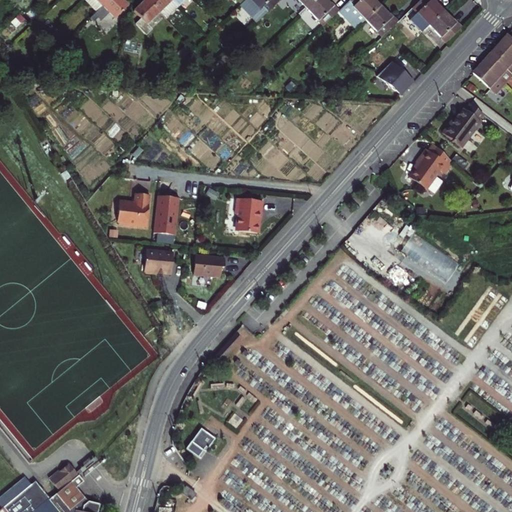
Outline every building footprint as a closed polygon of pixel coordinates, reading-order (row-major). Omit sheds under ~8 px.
[(96,12),(108,0),(84,0),(96,12)] [(113,22),(129,8),(121,0),(108,0),(96,12),(89,18),(94,23),(99,19),(102,22),(108,16),(113,22)] [(145,37),(151,32),(145,26),(158,13),(145,0),(144,0),(132,12),(139,19),(133,25),(145,37)] [(169,0),(145,0),(158,13),(164,20),(176,7),(169,0)] [(280,0),(246,0),(244,3),(261,20),(281,0),(280,0)] [(333,4),(332,5),(326,0),(316,0),(309,8),(327,26),(341,12),(333,4)] [(353,0),(351,2),(368,18),(380,6),(374,0),(353,0)] [(435,2),(433,0),(421,0),(413,9),(429,26),(443,12),(434,3),(435,2)] [(359,27),(368,18),(351,2),(342,10),(359,27)] [(390,16),(380,6),(368,18),(385,36),(399,23),(391,15),(390,16)] [(452,21),(443,12),(429,26),(446,43),(462,28),(453,20),(452,21)] [(499,48),(511,59),(511,42),(508,38),(499,48)] [(491,58),(511,76),(511,59),(499,48),(491,58)] [(482,67),(506,89),(511,82),(511,76),(491,58),(482,67)] [(415,85),(393,66),(381,80),(403,99),(415,85)] [(506,89),(482,67),(474,77),(498,98),(506,89)] [(365,91),(359,96),(365,104),(371,99),(365,91)] [(478,124),(483,118),(470,109),(465,115),(463,113),(449,131),(447,129),(440,137),(460,152),(481,127),(478,124)] [(143,150),(139,147),(133,154),(137,157),(143,150)] [(443,179),(453,166),(449,163),(435,151),(430,157),(426,154),(415,167),(417,169),(407,182),(423,195),(438,175),(443,179)] [(449,163),(453,166),(461,173),(467,165),(455,155),(449,163)] [(220,194),(212,190),(209,196),(216,201),(220,194)] [(134,202),(120,200),(117,224),(147,228),(151,196),(135,194),(134,202)] [(183,199),(161,197),(157,234),(179,236),(183,199)] [(261,218),(263,203),(242,201),(240,232),(260,234),(261,224),(257,224),(258,218),(261,218)] [(119,229),(110,228),(109,236),(118,237),(119,229)] [(414,233),(402,251),(448,283),(460,264),(414,233)] [(145,251),(143,272),(144,272),(155,273),(170,275),(173,253),(145,251)] [(223,269),(224,259),(212,257),(211,258),(196,256),(193,275),(209,277),(209,278),(218,279),(220,269),(223,269)] [(204,311),(206,305),(198,302),(196,308),(204,311)] [(242,342),(235,336),(213,359),(220,365),(242,342)] [(127,453),(135,425),(109,417),(101,446),(127,453)] [(200,461),(214,443),(201,432),(186,450),(200,461)] [(99,511),(101,506),(90,503),(79,489),(86,483),(71,465),(51,480),(61,492),(52,500),(37,482),(33,485),(27,478),(0,500),(0,504),(4,509),(6,511),(99,511)] [(190,499),(194,494),(185,486),(181,491),(190,499)]
